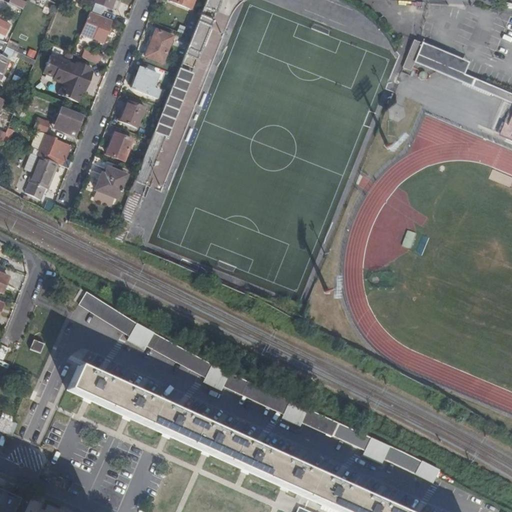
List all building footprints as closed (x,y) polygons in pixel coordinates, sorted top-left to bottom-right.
[(21,0),(9,0),(8,3),(23,9),(26,2),(21,0)] [(89,11),(102,17),(105,7),(115,11),(119,2),(114,0),(95,0),(94,3),(92,2),(89,11)] [(111,239),(123,244),(128,232),(126,231),(136,206),(138,207),(203,45),(220,0),(206,0),(200,16),(191,37),(189,43),(176,76),(163,108),(150,141),(137,173),(124,205),(111,239)] [(194,0),(170,0),(170,1),(190,10),(194,0)] [(111,22),(88,13),(81,32),(93,37),(93,39),(103,43),(111,22)] [(200,16),(192,13),(187,27),(181,25),(178,32),(191,37),(200,16)] [(0,21),(0,40),(2,41),(9,26),(0,21)] [(162,64),(173,37),(155,30),(152,38),(145,57),(162,64)] [(152,38),(149,37),(142,56),(145,57),(152,38)] [(410,74),(413,65),(417,57),(421,48),(414,45),(403,71),(410,74)] [(87,60),(90,53),(85,51),(82,58),(87,60)] [(87,60),(97,64),(100,57),(90,53),(87,60)] [(0,79),(8,60),(2,57),(0,56),(0,79)] [(78,64),(77,67),(76,69),(72,67),(73,65),(52,57),(47,70),(58,74),(56,79),(55,81),(64,85),(60,97),(80,105),(85,93),(87,89),(89,90),(95,74),(93,73),(94,70),(78,64)] [(417,57),(413,65),(490,97),(511,105),(511,97),(463,78),(463,76),(417,57)] [(158,75),(140,69),(132,90),(156,99),(159,91),(153,89),(158,75)] [(58,74),(47,70),(45,75),(56,79),(58,74)] [(145,108),(128,101),(127,103),(119,122),(137,129),(145,108)] [(127,103),(125,102),(117,121),(119,122),(127,103)] [(80,120),(81,116),(61,108),(54,129),(73,137),(75,133),(80,120)] [(50,123),(37,118),(34,128),(46,133),(50,123)] [(131,141),(114,134),(114,135),(111,142),(106,155),(123,161),(131,141)] [(38,156),(40,157),(57,164),(59,165),(61,160),(63,161),(69,146),(54,140),(55,138),(46,135),(40,150),(40,151),(38,156)] [(28,157),(24,170),(31,172),(35,159),(28,157)] [(40,157),(26,193),(42,200),(46,189),(47,190),(57,164),(40,157)] [(125,176),(107,168),(102,180),(99,179),(95,191),(116,199),(119,192),(120,193),(121,190),(120,190),(125,176)] [(409,249),(415,234),(406,231),(401,245),(409,249)] [(0,292),(2,293),(9,277),(0,273),(0,292)] [(112,310),(80,289),(72,301),(128,337),(163,357),(213,384),(247,400),(302,425),(332,439),(339,426),(337,425),(305,411),(259,389),(224,373),(187,352),(146,331),(135,325),(112,310)] [(44,344),(33,341),(30,350),(41,354),(44,344)] [(0,344),(0,359),(4,362),(9,349),(0,344)] [(403,511),(188,417),(78,368),(68,391),(275,483),(340,511),(403,511)] [(0,431),(9,436),(15,424),(2,418),(0,422),(0,431)] [(166,481),(168,474),(154,469),(152,476),(166,481)] [(156,486),(150,498),(157,502),(163,489),(156,486)] [(0,511),(16,511),(22,500),(0,490),(0,511)]
